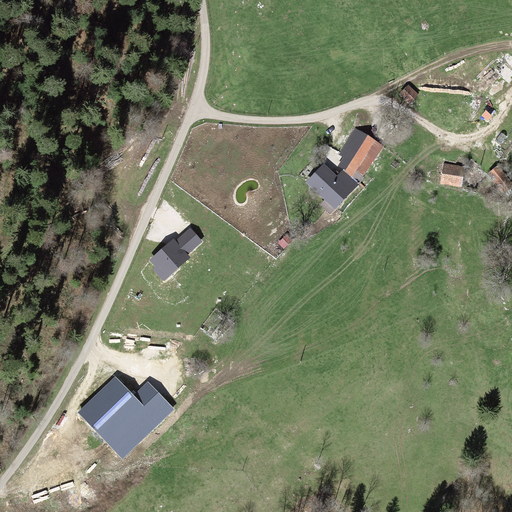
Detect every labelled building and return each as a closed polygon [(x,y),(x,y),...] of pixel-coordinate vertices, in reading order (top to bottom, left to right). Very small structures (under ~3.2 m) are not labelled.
[(495,85),(476,68),(471,73),(464,68),(458,75),(464,81),(447,101),(491,139),(494,136),(499,131),(494,126),(511,106),(511,79),(505,74),(495,85)] [(407,84),(398,94),(409,104),(419,94),(407,84)] [(351,154),(372,126),(354,113),(339,131),(350,155),(351,154)] [(323,180),(350,155),(339,131),(331,141),(335,145),(324,155),(311,141),(296,155),(311,172),(304,179),(313,189),(323,180)] [(502,143),(506,135),(500,132),(496,140),(502,143)] [(430,156),(448,164),(457,146),(439,138),(430,156)] [(162,279),(203,242),(189,227),(175,240),(172,237),(146,261),(162,279)] [(174,408),(147,380),(132,394),(114,375),(76,411),(121,458),(174,408)] [(46,489),(31,493),(33,503),(49,498),(46,489)]
